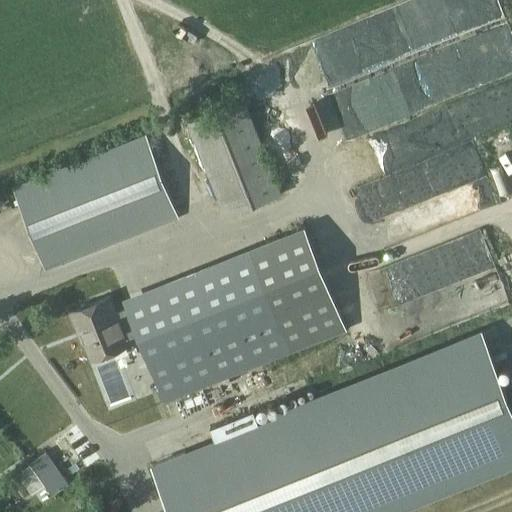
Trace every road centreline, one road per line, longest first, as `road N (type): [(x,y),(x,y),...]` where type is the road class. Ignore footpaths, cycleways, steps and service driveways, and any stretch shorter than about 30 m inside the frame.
road 1 (track): [(147,0),(202,28),(293,98),(331,175),(312,194)]
road 2 (track): [(123,0),(209,233)]
road 3 (track): [(342,277),(511,208)]
